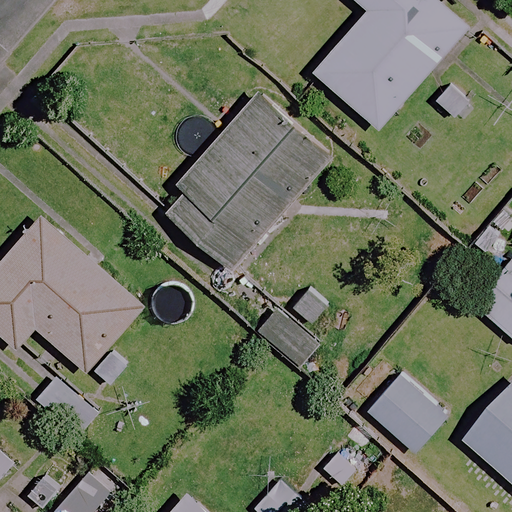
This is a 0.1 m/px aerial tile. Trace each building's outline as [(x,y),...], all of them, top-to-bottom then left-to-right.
[(466,26),(435,0),(355,0),(368,10),(314,73),(378,129),(466,26)] [(330,156),(260,96),(163,210),(233,270),(330,156)] [(143,306),(42,216),(0,263),(0,334),(16,349),(35,327),(105,389),(126,366),(106,348),(143,306)] [(511,265),(488,246),(452,291),(511,339),(511,265)] [(319,341),(271,308),(247,345),(294,377),(319,341)] [(447,415),(397,373),(365,411),(415,452),(447,415)] [(98,410),(55,376),(34,403),(77,437),(98,410)] [(511,381),(461,439),(511,483),(511,381)] [(0,475),(12,463),(0,452),(0,475)] [(115,511),(133,491),(95,460),(51,511),(115,511)] [(209,511),(188,492),(170,511),(209,511)]
